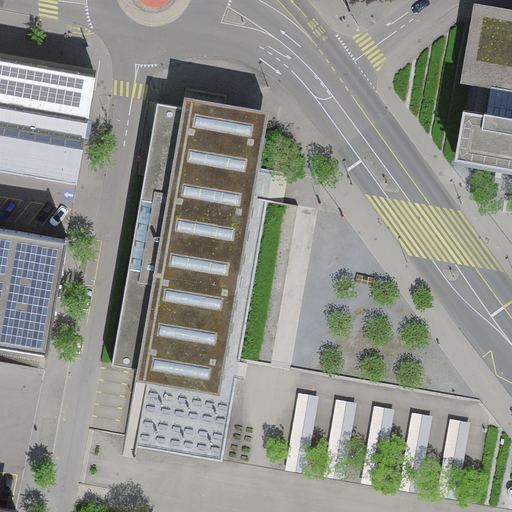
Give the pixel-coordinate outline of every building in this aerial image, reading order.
[(511,12),(474,6),(472,13),(460,77),(465,78),(481,80),(479,99),(462,97),(453,153),(511,164),(511,12)] [(98,71),(0,53),(0,162),(79,177),(98,71)] [(266,125),(157,105),(106,375),(215,395),(266,125)] [(0,226),(0,343),(48,352),(68,238),(0,226)] [(320,400),(298,397),(286,474),(308,477),(320,400)] [(358,406),(335,402),(323,479),(346,483),(358,406)] [(397,413),(374,410),(362,487),(385,490),(397,413)] [(435,420),(412,416),(400,493),(423,497),(435,420)] [(472,427),(450,423),(438,500),(460,504),(472,427)]
